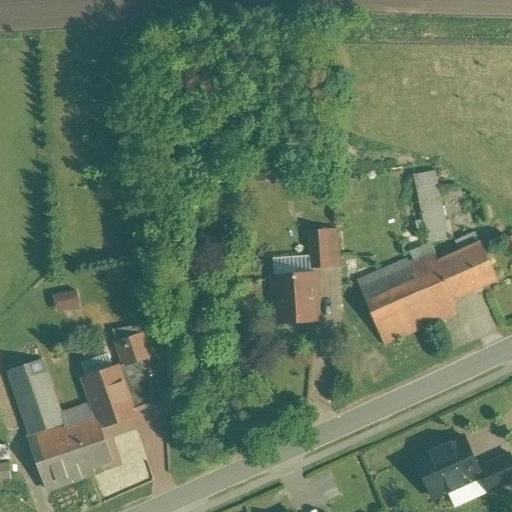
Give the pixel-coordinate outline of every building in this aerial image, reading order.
[(258,180),(276,180),(275,157),(257,157),(258,180)] [(440,173),(404,182),(421,250),(457,241),(440,173)] [(341,226),(312,228),(314,267),(343,265),(341,226)] [(369,286),(395,345),(466,314),(461,304),(511,282),(495,244),(450,264),(445,253),(369,286)] [(333,326),(328,273),(285,277),(290,329),(333,326)] [(103,293),(110,332),(167,322),(160,282),(103,293)] [(79,289),(56,293),(59,311),(82,307),(79,289)] [(126,366),(157,354),(147,329),(116,341),(126,366)] [(37,441),(73,428),(49,362),(12,375),(37,441)] [(128,367),(94,381),(115,431),(149,417),(147,413),(130,371),(128,367)] [(159,367),(130,371),(147,413),(162,408),(159,367)] [(37,441),(55,492),(123,467),(104,417),(73,428),(37,441)] [(474,436),(419,464),(438,504),(483,482),(490,496),(511,484),(511,455),(489,467),(474,436)]
